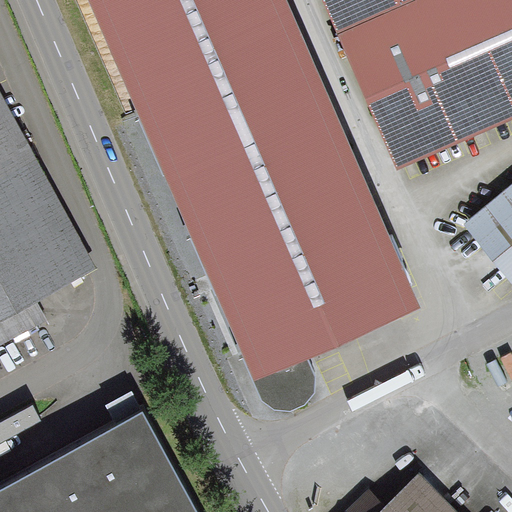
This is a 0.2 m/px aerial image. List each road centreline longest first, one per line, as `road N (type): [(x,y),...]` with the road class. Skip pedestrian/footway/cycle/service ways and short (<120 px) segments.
road 1 (secondary): [(267,511),(186,354),(32,0)]
road 2 (residential): [(0,402),(106,343)]
